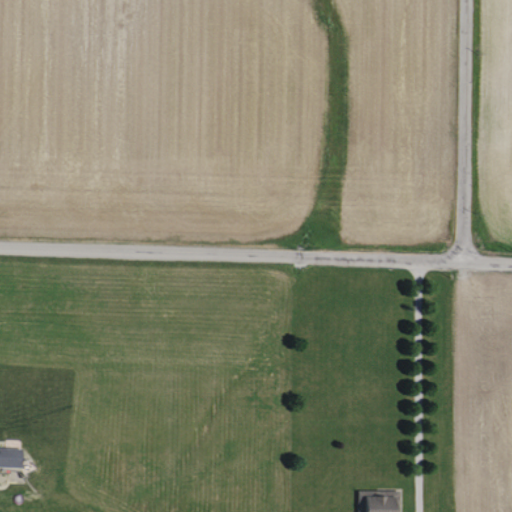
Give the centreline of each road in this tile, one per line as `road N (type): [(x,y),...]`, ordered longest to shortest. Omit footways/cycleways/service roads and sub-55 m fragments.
road 1 (residential): [(0,241),(462,262)]
road 2 (residential): [(462,262),(464,0)]
